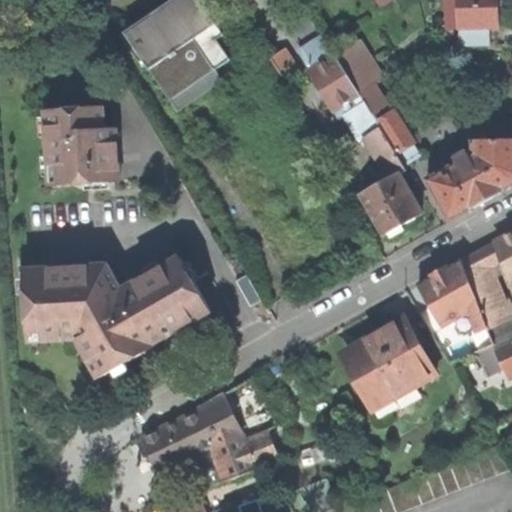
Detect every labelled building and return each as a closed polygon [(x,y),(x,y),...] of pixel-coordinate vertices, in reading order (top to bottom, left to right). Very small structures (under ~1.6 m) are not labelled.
[(175,0),(125,35),(179,113),(204,95),(224,81),(216,70),(230,60),(216,40),(223,34),(199,0),(175,0)] [(450,0),(451,29),(458,29),(457,0),(450,0)] [(459,45),(489,45),(489,29),(498,29),(498,13),(497,0),(457,0),(458,29),(459,45)] [(244,19),(269,58),(284,48),(259,9),(244,19)] [(359,44),(336,57),(359,95),(364,103),(365,104),(373,99),(381,94),(375,85),(381,81),(359,44)] [(282,77),(297,67),(284,48),(269,58),(282,77)] [(335,55),(307,72),(332,112),(359,95),(336,57),(335,55)] [(448,118),(462,110),(448,87),(435,95),(448,118)] [(376,104),(373,99),(365,104),(403,166),(420,155),(393,113),(398,109),(390,95),(376,104)] [(406,172),(403,166),(365,104),(364,103),(342,117),(359,144),(363,141),(387,180),(361,196),(384,236),(389,233),(391,238),(403,231),(401,227),(411,221),(421,215),(399,176),(406,172)] [(94,183),(119,182),(116,129),(104,129),(102,108),(44,111),(50,186),(94,183)] [(456,164),(426,180),(449,222),(497,196),(511,187),(511,141),(472,142),(472,155),(469,157),(468,155),(465,155),(454,161),(456,164)] [(511,233),(509,235),(463,259),(493,333),(499,329),(496,323),(511,316),(511,307),(510,301),(507,303),(497,280),(491,266),(505,260),(511,279),(511,233)] [(113,371),(116,377),(130,370),(127,364),(154,348),(153,346),(161,342),(166,339),(169,344),(183,337),(179,331),(211,313),(180,258),(122,290),(108,266),(25,270),(26,279),(19,280),(20,295),(27,295),(30,343),(74,341),(81,354),(84,352),(99,379),(113,371)] [(493,333),(463,259),(442,271),(420,284),(443,326),(474,309),(483,330),(467,336),(471,353),(497,343),(493,333)] [(423,396),(418,386),(438,375),(406,318),(395,324),(368,340),(373,351),(348,365),(373,410),(375,409),(375,417),(377,419),(382,419),(423,396)] [(511,340),(496,348),(509,377),(511,375),(511,340)] [(171,424),(142,437),(152,457),(160,475),(213,449),(223,476),(215,479),(214,474),(190,483),(193,494),(259,468),(258,467),(280,458),(269,430),(279,422),(291,415),(276,388),(264,395),(252,374),(240,385),(171,424)] [(500,445),(330,511),(401,511),(509,469),(500,445)] [(327,482),(268,505),(270,511),(327,511),(337,508),(327,482)] [(205,511),(202,503),(179,511),(205,511)]
